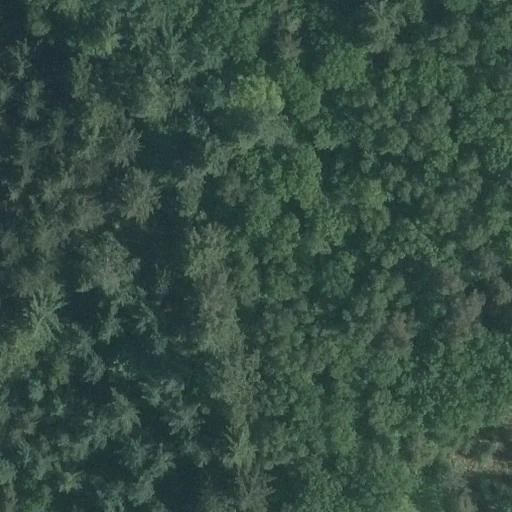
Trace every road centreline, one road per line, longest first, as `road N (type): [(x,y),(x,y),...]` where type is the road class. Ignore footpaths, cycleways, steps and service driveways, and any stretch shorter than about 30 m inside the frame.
road 1 (track): [(167,178),(459,0)]
road 2 (track): [(167,178),(226,511)]
road 3 (track): [(70,0),(114,41),(167,178)]
road 4 (track): [(0,298),(167,178)]
